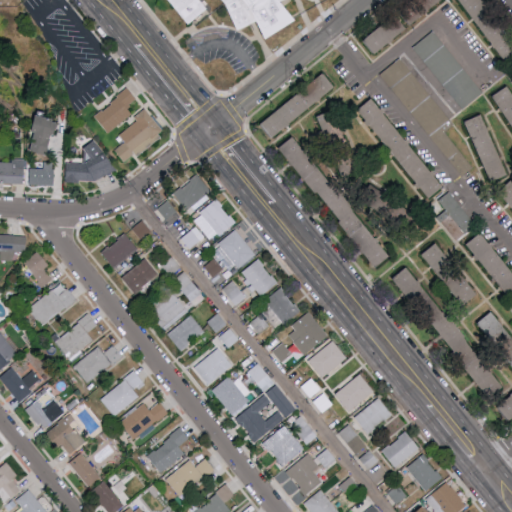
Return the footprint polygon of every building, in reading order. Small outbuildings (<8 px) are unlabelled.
[(286,0),(288,3),(280,6),(280,7),(288,19),(294,28),(281,37),(264,47),(255,27),(237,36),(230,19),(224,5),(220,0),(197,0),(208,14),(201,20),(187,30),(179,20),(162,0),(286,0)] [(462,0),(505,59),(511,54),(511,37),(485,0),(462,0)] [(364,44),(376,58),(416,24),(404,10),(364,44)] [(484,92),(432,31),(412,48),(463,109),(484,92)] [(383,70),(457,179),(470,170),(440,125),(446,121),(402,57),(383,70)] [(258,124),(269,139),(336,90),(325,76),(258,124)] [(511,84),(496,93),(511,121),(511,84)] [(127,104),(136,96),(127,87),(96,116),(111,132),(133,111),(127,104)] [(363,106),(428,200),(443,189),(378,95),(363,106)] [(120,134),(126,141),(116,149),(125,161),(135,152),(137,155),(166,132),(146,107),(135,116),(138,120),(120,134)] [(351,134),(338,107),(319,116),(331,143),(351,134)] [(490,181),(508,175),(487,113),(469,119),(490,181)] [(50,154),(59,120),(41,115),(31,149),(50,154)] [(390,257),(299,133),(284,144),(376,268),(390,257)] [(113,178),(113,153),(99,153),(99,144),(85,144),(85,161),(67,161),(67,178),(113,178)] [(25,159),(11,158),(11,162),(0,161),(0,182),(24,183),(25,159)] [(54,184),(54,162),(44,162),(43,168),(30,168),(30,184),(54,184)] [(174,191),(186,208),(210,191),(198,174),(174,191)] [(477,223),(448,192),(437,202),(466,233),(477,223)] [(210,241),(234,221),(216,199),(192,219),(210,241)] [(177,211),(167,200),(157,209),(167,219),(177,211)] [(152,231),(144,219),(133,227),(142,239),(152,231)] [(190,249),(204,237),(194,226),(181,238),(190,249)] [(255,254),(234,229),(217,244),(237,268),(255,254)] [(511,267),(485,231),(470,242),(511,298),(511,267)] [(115,269),(139,249),(125,232),(101,252),(115,269)] [(27,235),(0,234),(0,250),(1,250),(0,260),(14,260),(14,252),(27,252),(27,235)] [(464,277),(441,242),(426,251),(449,286),(464,277)] [(24,262),(43,287),(53,279),(44,269),(50,264),(38,251),(24,262)] [(134,293),(159,273),(146,257),(121,277),(134,293)] [(205,266),(213,276),(222,268),(214,258),(205,266)] [(258,298),(277,285),(259,259),(241,272),(246,279),(245,279),(258,298)] [(395,277),(414,302),(429,291),(410,266),(395,277)] [(191,290),(196,285),(184,272),(175,280),(185,291),(189,287),(191,290)] [(247,295),(231,280),(222,290),(238,305),(247,295)] [(41,326),(77,301),(63,282),(28,307),(41,326)] [(275,329),(299,312),(282,287),(265,299),(270,306),(262,311),(275,329)] [(149,309),(164,328),(187,312),(173,292),(149,309)] [(480,320),(494,347),(511,338),(497,311),(480,320)] [(216,333),(227,324),(218,313),(207,322),(216,333)] [(286,332),(305,355),(328,336),(310,313),(286,332)] [(86,332),(97,324),(90,315),(53,340),(67,359),(93,341),(86,332)] [(167,332),(180,350),(205,333),(192,315),(167,332)] [(250,322),(259,334),(270,326),(260,315),(250,322)] [(220,336),(228,348),(239,340),(231,328),(220,336)] [(0,332),(0,367),(18,357),(2,331),(0,332)] [(308,359),(321,377),(348,359),(336,341),(308,359)] [(272,351),(282,362),(292,353),(282,342),(272,351)] [(98,346),(73,366),(88,383),(122,355),(114,344),(104,352),(98,346)] [(208,386),(233,365),(218,348),(193,369),(208,386)] [(257,382),(268,374),(259,363),(248,371),(257,382)] [(0,376),(0,378),(18,401),(42,381),(33,369),(22,378),(12,366),(0,376)] [(100,399),(114,417),(139,397),(135,391),(144,383),(135,371),(100,399)] [(375,390),(361,373),(335,394),(349,411),(375,390)] [(213,389),(230,416),(250,404),(244,395),(248,392),(237,374),(213,389)] [(311,398),(321,389),(312,378),(301,386),(311,398)] [(287,417),(297,408),(276,385),(267,394),(287,417)] [(64,415),(50,393),(27,407),(41,429),(64,415)] [(313,402),(323,412),(333,403),(324,393),(313,402)] [(285,419),(278,410),(266,420),(259,411),(271,403),(264,395),(235,418),(254,442),(285,419)] [(511,420),(511,395),(497,409),(509,423),(511,420)] [(369,434),(393,413),(378,397),(355,418),(369,434)] [(150,408),(145,402),(121,421),(135,438),(169,412),(160,400),(150,408)] [(307,444),(318,436),(302,415),(291,424),(307,444)] [(84,445),(70,418),(50,428),(64,456),(84,445)] [(339,432),(356,455),(366,447),(349,424),(339,432)] [(305,448),(285,425),(264,443),(284,466),(305,448)] [(162,472),(187,452),(181,445),(190,437),(182,427),(148,455),(162,472)] [(382,448),(393,466),(420,449),(409,432),(382,448)] [(337,463),(331,449),(318,454),(324,468),(337,463)] [(360,458),(369,469),(380,460),(370,449),(360,458)] [(87,487),(101,478),(83,452),(70,462),(87,487)] [(287,470),(306,495),(323,482),(314,471),(320,466),(309,453),(287,470)] [(441,480),(424,454),(407,465),(424,491),(441,480)] [(190,459),(166,479),(181,496),(214,469),(205,458),(195,466),(190,459)] [(0,489),(3,487),(10,497),(20,489),(12,480),(18,475),(7,462),(0,467),(0,489)] [(289,478),(283,471),(275,477),(280,484),(289,478)] [(349,495),(359,486),(351,476),(341,485),(349,495)] [(298,505),(306,498),(298,489),(299,488),(290,479),(281,487),(298,505)] [(92,492),(109,511),(116,511),(125,505),(104,481),(92,492)] [(399,504),(408,495),(396,482),(387,491),(399,504)] [(459,511),(467,507),(449,482),(425,498),(433,511),(431,511),(427,511),(424,507),(417,511),(459,511)] [(225,503),(235,493),(226,483),(194,511),(228,511),(231,509),(225,503)] [(16,500),(23,509),(19,511),(47,511),(30,489),(16,500)] [(340,511),(322,489),(304,503),(311,511),(340,511)] [(142,511),(134,503),(124,511),(142,511)]
